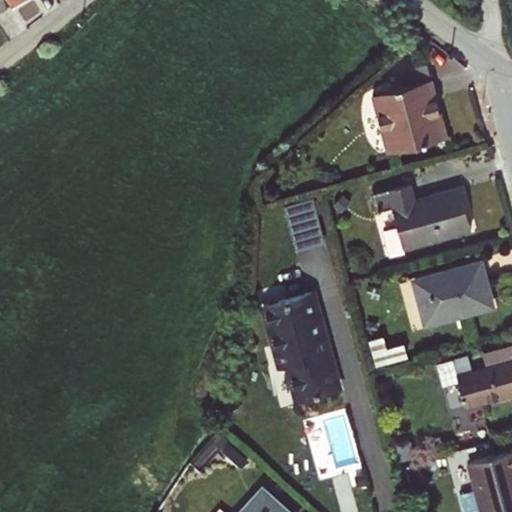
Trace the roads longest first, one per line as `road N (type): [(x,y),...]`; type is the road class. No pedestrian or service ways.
road 1 (track): [(333,287),(380,511)]
road 2 (residential): [(505,79),(404,0)]
